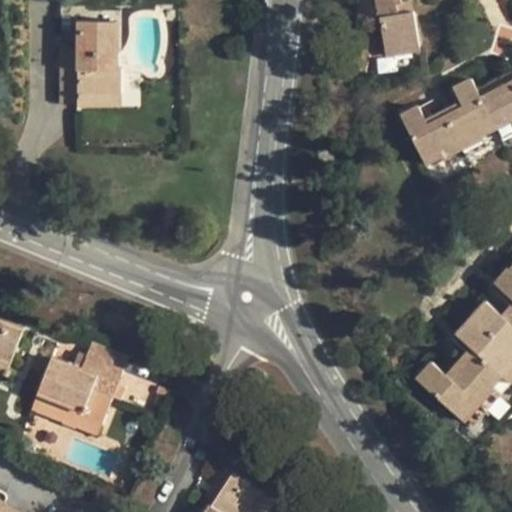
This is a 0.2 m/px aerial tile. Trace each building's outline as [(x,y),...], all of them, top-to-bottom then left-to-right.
[(376,0),(386,57),(420,51),(414,11),(399,14),(398,3),(403,2),(402,0),(376,0)] [(399,14),(414,11),(412,0),(403,2),(398,3),(399,14)] [(59,46),(58,102),(61,102),(75,101),(75,93),(119,92),(119,68),(114,68),(114,20),(75,20),(75,46),(59,46)] [(511,70),(477,88),(481,94),(511,78),(511,70)] [(402,115),(427,163),(442,155),(444,157),(485,136),(483,135),(497,127),(511,120),(511,78),(481,94),(477,88),(472,78),(455,88),(462,101),(465,107),(430,126),(426,119),(420,106),(402,115)] [(75,101),(75,105),(120,105),(119,92),(75,93),(75,101)] [(426,119),(430,126),(465,107),(462,101),(426,119)] [(504,138),(511,134),(511,120),(497,127),(504,138)] [(318,150),(317,172),(334,172),(334,150),(318,150)] [(417,377),(464,419),(494,387),(492,386),(500,375),(504,377),(511,367),(511,266),(510,269),(508,267),(495,283),(511,299),(511,313),(507,319),(501,314),(486,301),(457,334),(470,346),(477,352),(454,379),(447,373),(432,360),(417,377)] [(511,301),(501,314),(507,319),(511,313),(511,301)] [(0,318),(26,329),(30,318),(0,305),(0,318)] [(0,358),(12,363),(26,329),(0,318),(0,358)] [(82,368),(52,356),(38,393),(107,420),(131,358),(93,342),(82,368)] [(447,373),(454,379),(477,352),(470,346),(447,373)] [(12,363),(0,358),(0,371),(8,375),(12,363)] [(472,427),(460,440),(511,487),(511,382),(511,383),(501,395),(472,427)] [(170,390),(160,386),(157,393),(159,393),(155,404),(163,407),(170,390)] [(494,387),(464,419),(472,427),(501,395),(494,387)] [(107,420),(38,393),(32,409),(100,436),(107,420)] [(216,481),(220,483),(227,468),(225,467),(216,481)] [(252,511),(265,493),(227,468),(220,483),(216,481),(213,485),(222,491),(215,501),(207,511),(252,511)] [(215,501),(222,491),(213,485),(206,496),(215,501)] [(267,511),(275,500),(265,493),(252,511),(267,511)] [(0,511),(19,511),(21,510),(9,502),(0,496),(0,511)]
